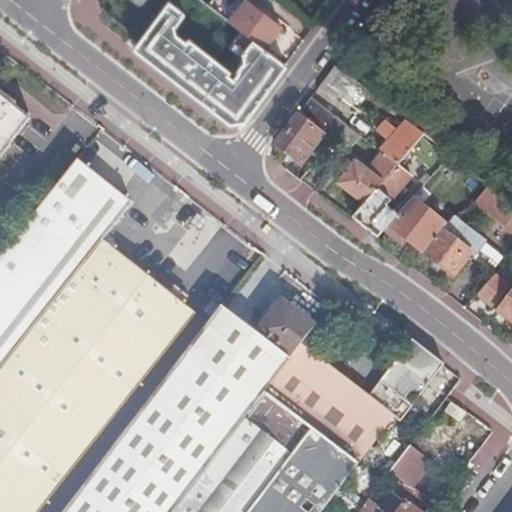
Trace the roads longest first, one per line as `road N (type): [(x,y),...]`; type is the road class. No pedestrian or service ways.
road 1 (residential): [(511,382),(412,299),(227,169)]
road 2 (residential): [(227,169),(35,18)]
road 3 (residential): [(227,169),(355,0)]
